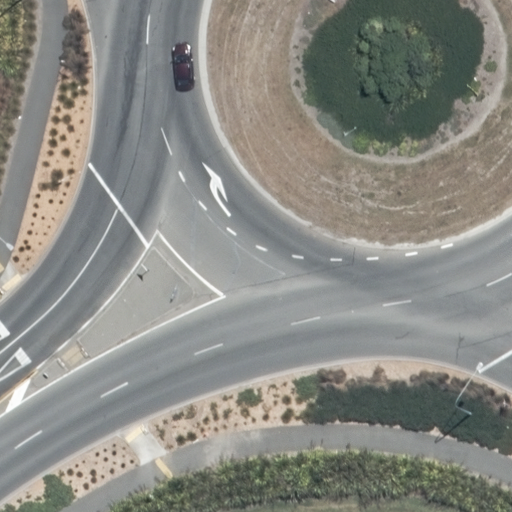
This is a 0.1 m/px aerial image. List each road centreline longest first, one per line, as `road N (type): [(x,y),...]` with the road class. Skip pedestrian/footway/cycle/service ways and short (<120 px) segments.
road 1 (secondary): [(354,292),(0,438)]
road 2 (secondary): [(0,354),(81,268),(157,120)]
road 3 (secondary): [(354,292),(254,258),(217,226),(188,190),(157,120)]
road 4 (secondary): [(157,120),(144,52),(148,0)]
